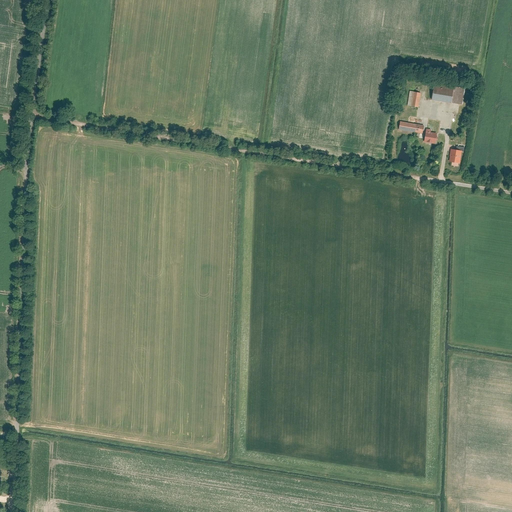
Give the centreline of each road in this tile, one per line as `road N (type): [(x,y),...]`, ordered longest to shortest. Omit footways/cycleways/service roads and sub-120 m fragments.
road 1 (unclassified): [(14,511),(28,139),(46,0)]
road 2 (track): [(511,193),(31,115)]
